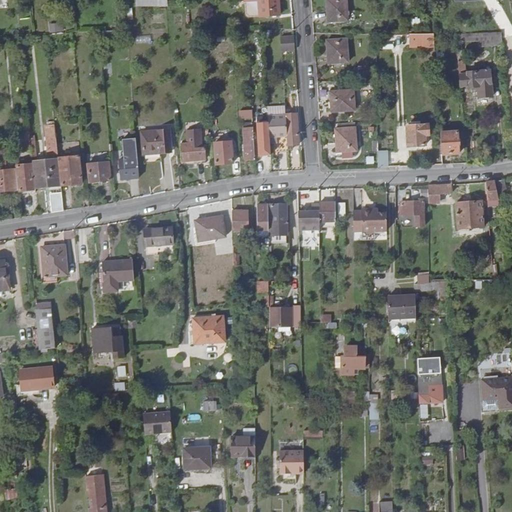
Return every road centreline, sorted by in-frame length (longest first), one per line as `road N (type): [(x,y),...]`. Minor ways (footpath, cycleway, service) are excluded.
road 1 (residential): [(0,230),(312,178)]
road 2 (residential): [(312,178),(511,164)]
road 3 (residential): [(312,178),(297,0)]
